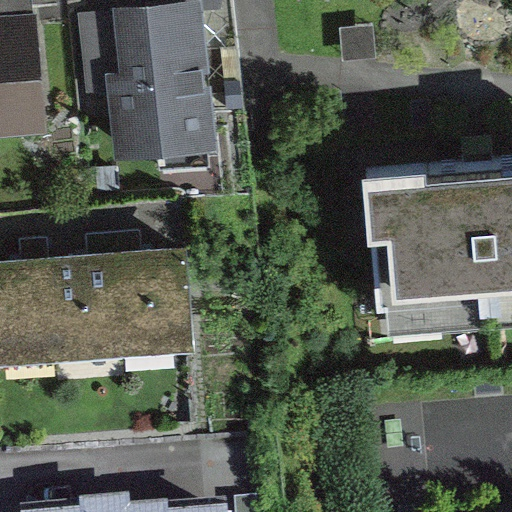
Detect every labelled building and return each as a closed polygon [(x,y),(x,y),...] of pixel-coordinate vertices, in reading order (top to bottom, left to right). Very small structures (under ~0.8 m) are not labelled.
[(79,20),(98,160),(207,146),(188,5),(79,20)] [(0,133),(37,129),(24,19),(0,21),(0,133)] [(511,160),(369,173),(382,322),(511,310),(511,160)] [(113,252),(120,342),(188,336),(180,246),(113,252)] [(46,257),(53,348),(120,342),(113,252),(46,257)] [(0,261),(0,351),(53,348),(46,257),(0,261)]
